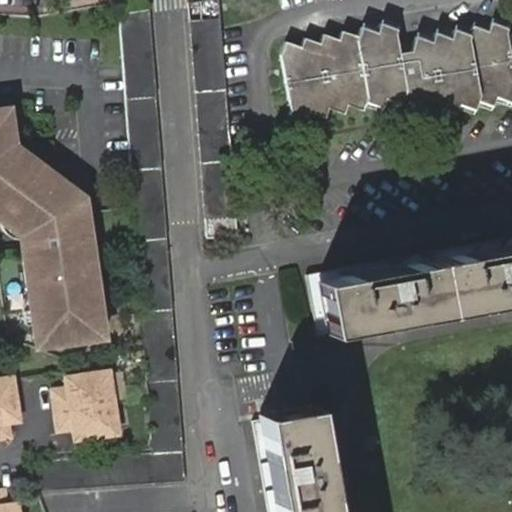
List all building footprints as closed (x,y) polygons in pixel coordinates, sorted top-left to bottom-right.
[(203,215),(234,212),(217,0),(211,0),(187,3),(203,215)] [(147,8),(118,11),(152,455),(24,462),(34,491),(184,483),(147,8)] [(397,52),(395,42),(393,33),(394,29),(378,24),(375,31),(360,26),(357,35),(341,30),(338,39),(322,34),(318,43),(304,38),(300,46),(284,41),(279,54),(290,108),(288,115),(305,121),(308,111),(323,115),(327,108),(342,112),(345,103),(361,108),(364,99),(380,104),(383,97),(399,101),(402,93),(417,98),(420,104),(418,108),(434,114),(438,106),(454,111),(457,102),(472,107),(476,99),(491,103),(494,96),(509,101),(511,94),(511,71),(505,36),(507,30),(490,23),(487,32),(471,26),(467,35),(454,29),(449,39),(433,33),(430,41),(414,36),(412,44),(411,49),(397,52)] [(412,44),(395,42),(397,52),(411,49),(412,44)] [(0,221),(18,236),(28,235),(34,238),(36,252),(21,254),(32,334),(42,333),(44,334),(46,336),(49,337),(52,338),(55,339),(59,340),(62,340),(64,340),(68,340),(71,339),(75,338),(79,337),(83,335),(86,333),(90,330),(93,328),(95,325),(105,323),(88,214),(77,215),(75,200),(64,191),(71,183),(12,139),(6,140),(1,109),(0,109),(0,221)] [(71,183),(64,191),(75,200),(77,215),(88,214),(86,198),(71,183)] [(203,215),(204,236),(236,234),(234,212),(203,215)] [(18,236),(21,254),(36,252),(34,238),(28,235),(18,236)] [(511,235),(304,275),(305,278),(361,267),(364,278),(389,273),(388,262),(471,247),(474,257),(500,252),(498,242),(511,238),(511,235)] [(511,238),(498,242),(500,252),(474,257),(471,247),(388,262),(389,273),(364,278),(361,267),(305,278),(313,327),(511,290),(511,238)] [(60,427),(75,425),(77,434),(123,426),(113,371),(67,379),(68,386),(53,389),(60,427)] [(0,432),(13,430),(12,417),(20,416),(16,379),(0,381),(0,432)] [(320,511),(304,412),(253,420),(261,462),(270,460),(275,487),(265,489),(269,511),(320,511)] [(249,420),(264,511),(269,511),(265,489),(275,487),(270,460),(261,462),(253,420),(249,420)] [(0,511),(20,511),(18,496),(11,497),(9,482),(0,483),(0,511)]
